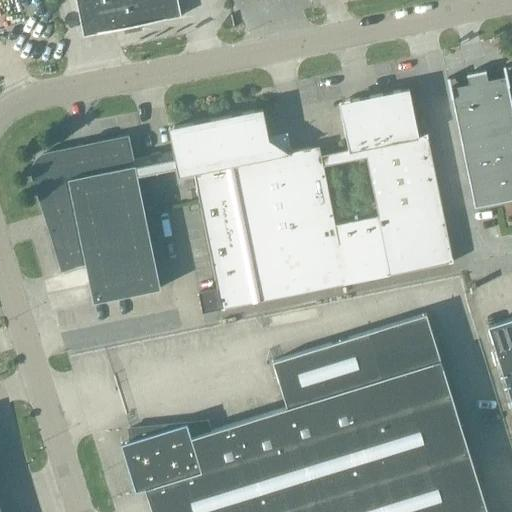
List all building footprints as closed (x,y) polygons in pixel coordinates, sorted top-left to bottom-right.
[(76,0),(84,36),(181,16),(177,0),(76,0)] [(453,98),(475,208),(511,200),(511,100),(509,87),(508,87),(506,77),(488,80),(486,70),(467,74),(469,84),(452,88),(454,98),(453,98)] [(320,146),(292,152),(269,136),(263,109),(169,128),(179,175),(194,172),(223,309),(454,261),(427,133),(419,135),(411,94),(403,89),(350,100),(342,113),(349,150),(322,155),(320,146)] [(32,176),(43,212),(62,271),(86,263),(94,302),(161,288),(130,140),(125,136),(47,152),(44,153),(42,154),(40,155),(38,157),(36,158),(35,160),(34,162),(33,164),(32,166),(32,169),(32,171),(32,174),(32,176)] [(136,491),(146,488),(153,511),(488,511),(427,314),(274,361),(288,407),(192,437),(187,423),(130,429),(131,441),(121,443),(136,491)] [(511,318),(488,326),(511,402),(511,318)]
